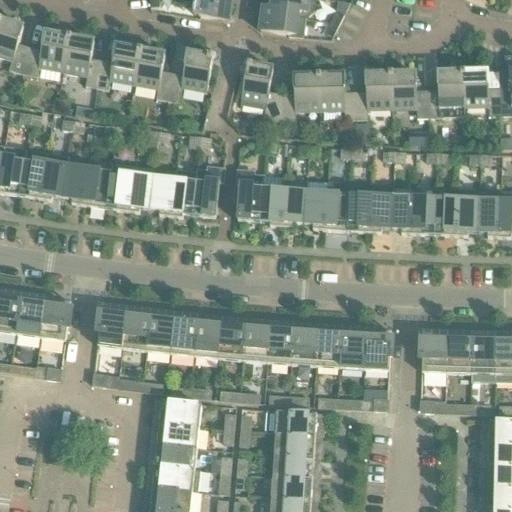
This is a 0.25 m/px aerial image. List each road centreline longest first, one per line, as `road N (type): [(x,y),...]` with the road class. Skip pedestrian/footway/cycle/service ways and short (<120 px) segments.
road 1 (residential): [(413,295),(93,270)]
road 2 (residential): [(511,31),(470,29),(407,49),(370,43),(320,55),(237,51)]
road 3 (residential): [(237,51),(2,0)]
road 4 (residential): [(401,511),(413,295)]
road 5 (residential): [(126,511),(136,417),(74,403)]
road 6 (residential): [(74,403),(25,397),(11,405),(0,490)]
road 7 (residential): [(74,403),(93,270)]
